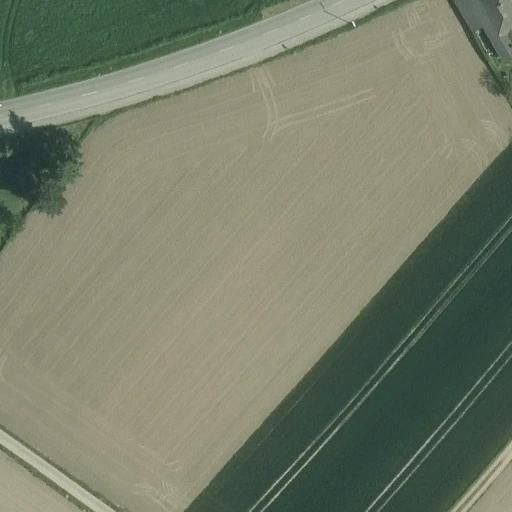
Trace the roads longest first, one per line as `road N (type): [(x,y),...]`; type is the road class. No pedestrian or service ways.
road 1 (secondary): [(0,106),(267,32),(342,0)]
road 2 (unclassified): [(0,435),(107,511)]
